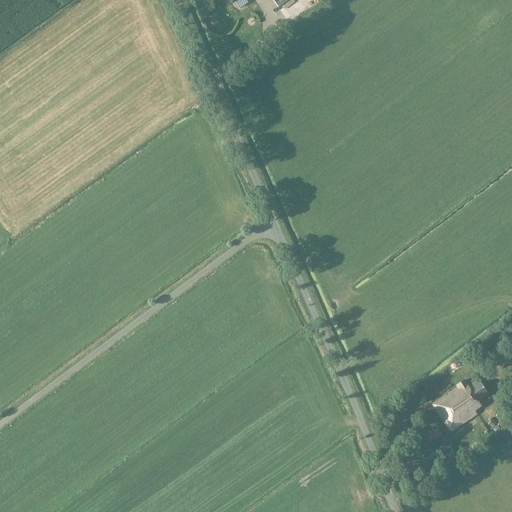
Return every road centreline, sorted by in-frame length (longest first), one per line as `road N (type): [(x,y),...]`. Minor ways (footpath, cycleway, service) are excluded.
road 1 (unclassified): [(273,224),(0,424)]
road 2 (unclassified): [(392,511),(273,224)]
road 3 (unclassified): [(273,224),(173,0)]
